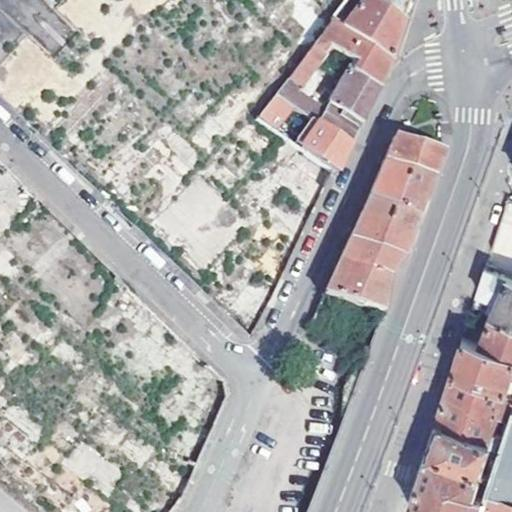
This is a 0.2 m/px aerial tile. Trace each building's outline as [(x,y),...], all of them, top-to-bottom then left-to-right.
[(402,23),(379,6),(371,0),(364,0),(342,28),(390,60),(396,42),(402,23)] [(383,0),(379,6),(402,23),(406,10),(393,0),(383,0)] [(390,60),(342,28),(332,22),(330,25),(313,46),(377,90),(382,77),(390,60)] [(313,46),(273,94),(349,144),(362,120),(377,90),(313,46)] [(349,144),(273,94),(253,119),(332,172),(335,174),(341,161),(349,144)] [(385,162),(431,178),(436,166),(442,151),(396,137),(385,162)] [(431,178),(385,162),(368,199),(393,207),(399,190),(424,199),(427,189),(431,178)] [(393,207),(368,199),(349,240),(402,260),(404,256),(413,230),(424,199),(399,190),(393,207)] [(511,255),(511,200),(507,197),(491,249),(511,255)] [(402,260),(349,240),(339,262),(388,280),(393,272),(402,260)] [(388,280),(339,262),(324,294),(343,301),(383,314),(386,295),(388,280)] [(491,314),(511,322),(511,280),(485,268),(478,290),(473,306),(491,314)] [(310,324),(316,328),(343,301),(324,294),(310,324)] [(480,346),(511,358),(511,322),(491,314),(480,346)] [(452,372),(503,391),(511,367),(511,358),(480,346),(463,339),(457,357),(452,372)] [(436,423),(500,448),(503,436),(491,430),(497,414),(509,418),(511,406),(511,394),(503,391),(452,372),(443,401),(436,423)] [(511,511),(511,406),(509,418),(503,436),(500,448),(492,474),(485,493),(479,511),(511,511)] [(491,430),(503,436),(509,418),(497,414),(491,430)] [(481,470),(492,474),(500,448),(436,423),(431,439),(427,452),(481,470)] [(475,490),(481,470),(427,452),(418,480),(410,504),(415,511),(479,511),(485,493),(475,490)] [(492,474),(481,470),(475,490),(485,493),(492,474)]
